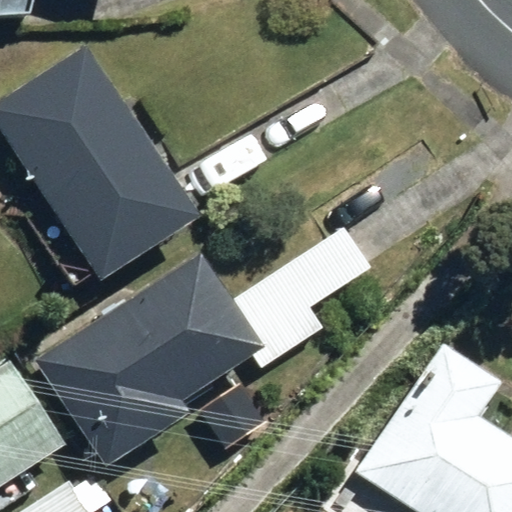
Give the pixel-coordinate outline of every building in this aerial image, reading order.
[(103,0),(46,0),(99,15),(103,0)] [(71,59),(0,104),(0,164),(79,300),(178,238),(71,59)] [(185,268),(18,373),(85,484),(171,430),(163,418),(243,368),(250,378),(311,340),(298,318),(358,280),(332,240),(272,278),(214,314),(185,268)] [(430,356),(337,484),(376,511),(511,511),(511,467),(461,430),(485,396),(430,356)] [(0,373),(0,492),(52,459),(0,373)]
